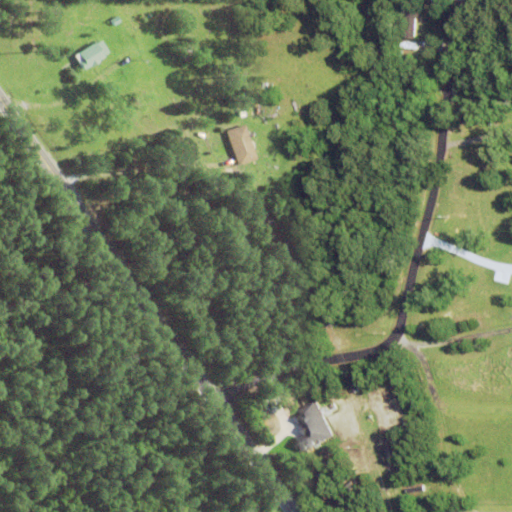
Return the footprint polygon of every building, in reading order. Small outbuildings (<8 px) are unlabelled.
[(418,20),(418,41),(407,41),(407,31),(405,31),(405,25),(408,25),(408,0),(418,0),(418,10),(423,10),(422,20),(418,20)] [(125,23),(139,13),(149,29),(134,38),(125,23)] [(110,21),(116,17),(120,23),(113,27),(110,21)] [(103,58),(104,59),(98,63),(98,64),(90,69),(90,68),(82,73),(73,57),(94,44),(95,45),(100,42),(108,54),(103,58)] [(175,49),(185,42),(195,58),(184,65),(175,49)] [(267,110),(272,106),(279,116),(274,119),(267,110)] [(225,132),(244,126),(255,162),(236,168),(225,132)] [(331,435),(314,399),(291,410),(303,434),(292,440),(297,451),(331,435)]
